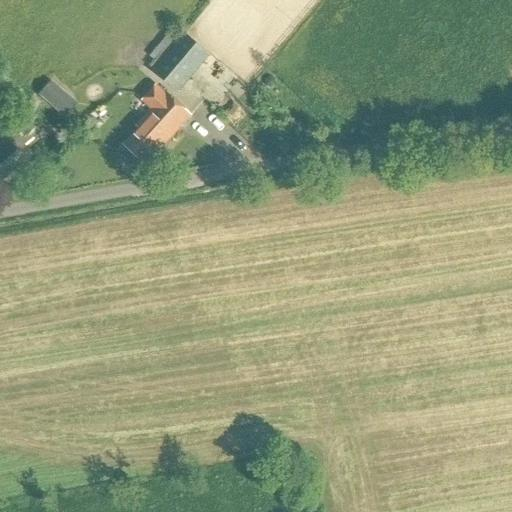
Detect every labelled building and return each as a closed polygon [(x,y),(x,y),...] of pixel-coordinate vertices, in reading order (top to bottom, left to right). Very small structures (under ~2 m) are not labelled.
[(186,35),(183,39),(172,30),(150,56),(155,59),(150,65),(156,71),(155,72),(179,93),(211,57),(186,35)] [(38,95),(64,118),(77,103),(51,81),(38,95)] [(142,102),(151,110),(136,126),(138,129),(123,145),(145,166),(192,116),(167,94),(166,95),(157,86),(142,102)] [(37,128),(27,116),(18,124),(27,136),(37,128)] [(22,145),(0,164),(0,168),(8,177),(32,156),(22,145)]
